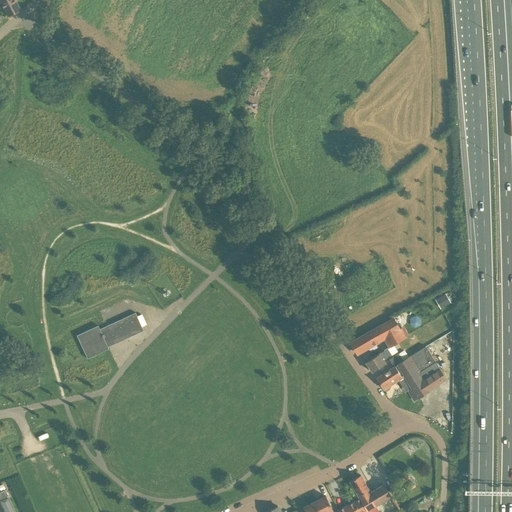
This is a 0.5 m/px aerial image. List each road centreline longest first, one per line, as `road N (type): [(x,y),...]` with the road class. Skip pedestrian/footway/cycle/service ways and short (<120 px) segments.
road 1 (residential): [(403,421),(198,154),(20,17)]
road 2 (motorway): [(470,0),(480,511)]
road 3 (motorway): [(511,262),(501,0)]
road 4 (residential): [(403,421),(351,462),(245,511)]
